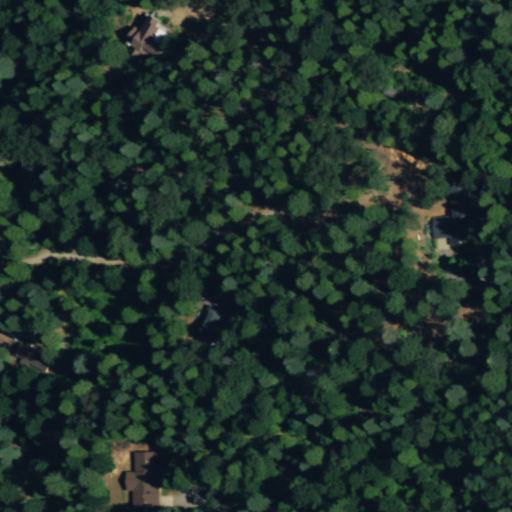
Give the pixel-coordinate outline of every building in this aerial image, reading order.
[(136,27),(128,44),(164,62),(178,35),(163,27),(166,21),(153,15),(145,32),(136,27)] [(54,162),(24,162),(24,186),(54,186),(54,162)] [(449,200),(451,216),(434,217),(436,239),(446,238),(447,245),(467,243),(466,234),(473,233),(471,198),(449,200)] [(222,321),(226,313),(209,306),(197,337),(228,349),(237,327),(222,321)] [(41,356),(45,349),(31,341),(23,356),(43,368),(48,359),(41,356)] [(160,511),(160,483),(164,483),(164,469),(159,469),(158,453),(134,453),(134,473),(131,473),(131,511),(160,511)]
